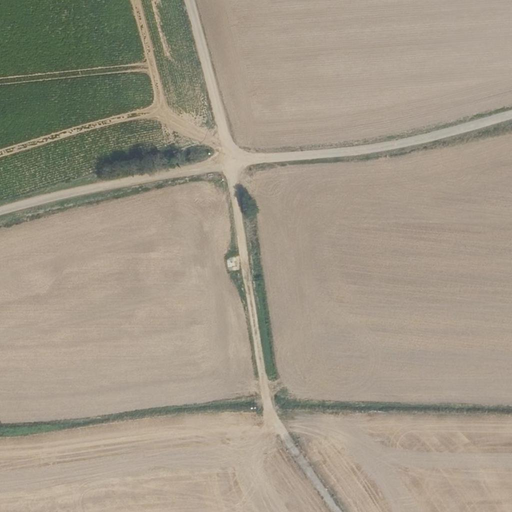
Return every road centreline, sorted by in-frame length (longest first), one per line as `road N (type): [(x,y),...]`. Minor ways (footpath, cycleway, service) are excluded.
road 1 (unclassified): [(229,164),(391,148),(511,116)]
road 2 (unclassified): [(0,215),(84,190),(229,164)]
road 3 (unclassified): [(187,0),(229,164)]
